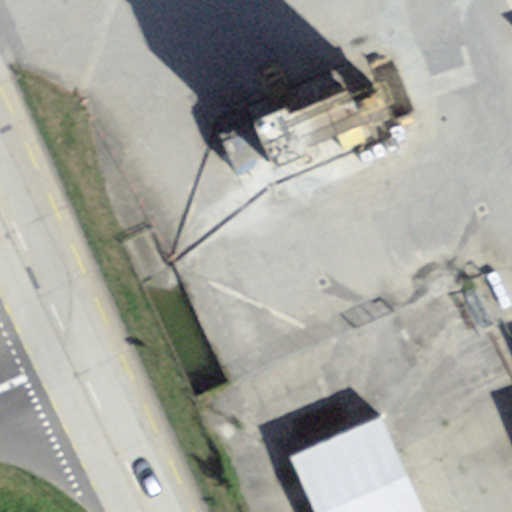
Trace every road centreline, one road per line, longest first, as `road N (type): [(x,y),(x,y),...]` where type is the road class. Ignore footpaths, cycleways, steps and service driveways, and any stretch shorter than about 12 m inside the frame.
road 1 (primary): [(76,362),(0,195)]
road 2 (primary): [(150,511),(76,362)]
